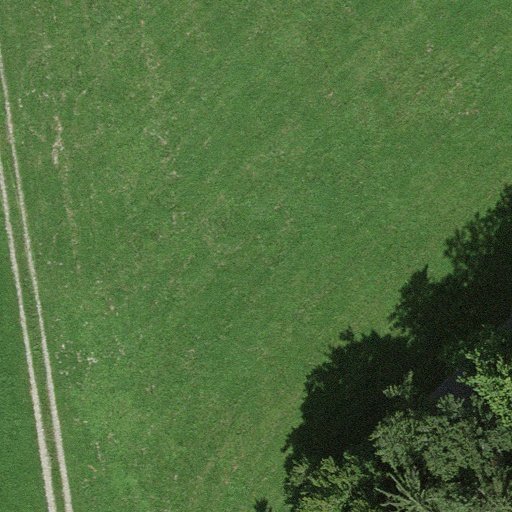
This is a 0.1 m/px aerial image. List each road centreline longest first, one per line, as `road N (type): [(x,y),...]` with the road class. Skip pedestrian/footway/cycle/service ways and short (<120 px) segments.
road 1 (track): [(65,511),(0,103)]
road 2 (unclassified): [(511,377),(376,511)]
